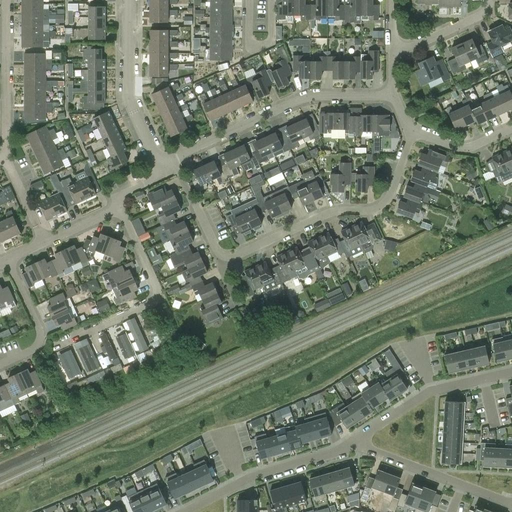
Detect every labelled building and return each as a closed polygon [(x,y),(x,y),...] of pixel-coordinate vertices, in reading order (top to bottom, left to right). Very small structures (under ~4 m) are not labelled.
[(177,0),(150,0),(150,10),(168,10),(168,4),(178,4),(177,0)] [(276,20),(287,20),(287,24),(294,24),(294,15),(293,0),(282,0),(283,4),(276,4),(276,20)] [(293,0),(294,15),(300,15),(300,20),(311,20),(311,4),(305,4),(304,0),(293,0)] [(316,0),(316,5),(311,4),(311,20),(321,20),(321,19),(327,19),(327,0),(316,0)] [(344,5),(338,5),(338,0),(327,0),(327,19),(335,19),(335,20),(342,20),(342,22),(342,27),(344,27),(344,5)] [(350,0),(350,5),(344,5),(344,27),(346,27),(346,22),(354,22),(354,24),(361,24),(361,20),(361,0),(350,0)] [(372,0),(361,0),(361,20),(368,20),(378,20),(379,4),(372,4),(372,0)] [(22,4),(22,15),(49,15),(49,10),(43,10),(43,4),(22,4)] [(89,6),(89,18),(105,18),(105,6),(89,6)] [(232,17),(232,6),(210,6),(210,17),(232,17)] [(177,10),(168,10),(150,10),(150,22),(168,22),(168,15),(177,15),(177,10)] [(22,15),(22,25),(43,26),(43,20),(49,20),(49,15),(22,15)] [(210,17),(210,27),(232,28),(232,17),(210,17)] [(105,28),(105,18),(89,18),(89,28),(105,28)] [(22,25),(22,36),(49,36),(49,31),(43,31),(43,26),(22,25)] [(511,32),(510,27),(503,30),(501,26),(488,32),(493,42),(487,45),(492,56),(502,52),(500,46),(511,41),(511,42),(511,41),(511,32)] [(210,32),(210,39),(231,39),(232,28),(210,27),(206,27),(200,27),(200,31),(206,31),(206,32),(210,32)] [(105,40),(105,28),(89,28),(89,29),(82,29),(82,39),(89,39),(89,40),(105,40)] [(177,30),(168,30),(150,30),(150,42),(168,42),(168,35),(177,35),(177,30)] [(49,41),(49,36),(22,36),(22,47),(43,47),(43,41),(49,41)] [(210,39),(210,49),(231,50),(231,39),(210,39)] [(481,45),(476,47),(472,39),(461,44),(470,61),(475,59),(478,64),(488,60),(481,45)] [(177,42),(168,42),(150,42),(150,53),(168,53),(168,47),(177,47),(177,42)] [(466,67),(464,64),(470,61),(461,44),(451,49),(455,58),(447,62),(453,73),(466,67)] [(80,52),(83,52),(83,59),(105,59),(101,59),(101,49),(87,49),(87,46),(80,46),(80,52)] [(231,61),(231,50),(210,49),(210,61),(231,61)] [(368,50),(368,55),(361,55),(361,56),(361,72),(361,79),(372,79),(372,72),(379,72),(379,50),(368,50)] [(321,71),(327,71),(327,56),(327,52),(323,52),(323,56),(317,56),(317,62),(310,62),(310,78),(321,78),(321,71)] [(24,53),(24,65),(52,65),(52,60),(45,59),(45,53),(24,53)] [(177,53),(168,53),(150,53),(150,65),(168,65),(168,58),(177,58),(177,53)] [(310,62),(303,62),(303,55),(293,55),(293,71),(299,71),(299,78),(310,78),(310,62)] [(344,62),(337,62),(337,56),(327,56),(327,71),(333,71),(333,78),(344,78),(344,62)] [(355,72),(361,72),(361,56),(351,56),(351,62),(344,62),(344,78),(355,79),(355,72)] [(442,59),(435,62),(432,57),(419,64),(421,69),(414,72),(420,86),(441,76),(444,82),(451,78),(442,59)] [(88,60),(88,70),(105,70),(105,59),(83,59),(83,60),(88,60)] [(285,86),(285,85),(289,83),(285,75),(291,73),(285,59),(275,64),(278,69),(273,71),(269,70),(266,71),(271,82),(275,80),(278,88),(280,87),(281,88),(283,88),(284,88),(285,87),(285,86)] [(24,65),(24,75),(45,75),(45,70),(52,70),(52,65),(24,65)] [(177,65),(168,65),(150,65),(150,76),(168,76),(168,70),(177,70),(177,65)] [(265,69),(256,74),(246,78),(251,89),(254,88),(259,98),(269,93),(266,85),(272,83),(271,82),(266,71),(265,69)] [(105,81),(105,70),(88,70),(82,70),(82,81),(83,81),(105,81)] [(24,75),(24,86),(52,86),(58,86),(58,81),(45,81),(45,75),(24,75)] [(231,81),(235,90),(242,106),(253,101),(245,85),(240,88),(236,79),(231,81)] [(105,92),(105,81),(83,81),(83,92),(88,92),(105,92)] [(177,83),(168,88),(168,87),(152,94),(157,105),(173,98),(170,92),(179,88),(177,83)] [(221,86),(224,95),(232,111),(242,106),(235,90),(229,93),(225,84),(221,86)] [(503,87),(506,92),(500,95),(507,111),(511,108),(511,95),(510,91),(507,85),(503,87)] [(24,86),(24,97),(45,97),(45,91),(52,91),(52,86),(24,86)] [(210,91),(214,99),(221,115),(232,111),(224,95),(218,97),(215,89),(210,91)] [(189,91),(173,98),(157,105),(162,115),(178,108),(175,103),(189,96),(191,94),(189,91)] [(88,92),(88,96),(84,96),(84,109),(100,109),(100,107),(105,107),(105,92),(88,92)] [(500,95),(494,98),(491,93),(487,94),(497,116),(507,111),(500,95)] [(200,96),(203,104),(211,120),(221,115),(214,99),(208,102),(204,94),(200,96)] [(486,101),(480,104),(487,120),(497,116),(487,94),(484,96),(486,101)] [(24,97),(24,108),(52,108),(52,103),(45,103),(45,97),(24,97)] [(480,104),(474,107),(470,98),(466,100),(477,125),(487,120),(480,104)] [(436,114),(442,111),(437,100),(431,103),(436,114)] [(464,107),(459,110),(466,126),(475,121),(477,125),(466,100),(462,102),(464,107)] [(186,104),(178,108),(162,115),(166,126),(182,118),(180,113),(189,109),(186,104)] [(446,109),(448,114),(456,130),(466,126),(459,110),(453,112),(451,107),(446,109)] [(52,113),(52,108),(24,108),(24,119),(45,119),(45,113),(52,113)] [(94,118),(98,128),(113,121),(108,111),(94,118)] [(331,133),(331,129),(338,129),(338,113),(319,113),(319,133),(331,133)] [(338,129),(345,130),(345,133),(355,133),(355,116),(349,116),(349,113),(338,113),(338,129)] [(305,117),(306,119),(296,123),(303,139),(308,136),(310,140),(321,136),(319,133),(316,125),(317,125),(312,114),(305,117)] [(191,115),(182,119),(182,118),(166,126),(171,136),(187,129),(184,123),(193,119),(191,115)] [(361,115),(361,116),(355,116),(355,133),(355,135),(365,136),(365,132),(372,132),(372,115),(361,115)] [(379,138),(379,136),(389,136),(389,115),(383,115),(372,115),(372,132),(372,138),(379,138)] [(118,131),(113,121),(98,128),(103,138),(118,131)] [(298,141),(303,139),(296,123),(288,127),(287,125),(280,128),(290,150),(300,145),(298,141)] [(91,124),(81,128),(81,129),(84,134),(86,133),(86,134),(94,130),(91,124)] [(26,135),(31,145),(56,133),(54,129),(48,131),(45,126),(26,135)] [(275,157),(278,155),(290,150),(280,128),(273,131),(274,133),(265,137),(272,153),(273,152),(275,157)] [(103,138),(107,148),(122,141),(118,131),(103,138)] [(58,138),(56,133),(31,145),(36,155),(55,146),(52,141),(58,138)] [(267,155),(272,153),(265,137),(255,142),(259,150),(254,153),(259,164),(269,159),(267,155)] [(107,159),(107,160),(127,151),(122,141),(107,148),(112,157),(107,159)] [(241,165),(244,172),(254,167),(255,170),(260,167),(259,164),(254,153),(253,151),(248,153),(244,145),(234,150),(241,165)] [(36,155),(40,164),(65,153),(63,148),(57,151),(55,146),(36,155)] [(317,148),(309,151),(312,158),(320,154),(317,148)] [(511,148),(503,152),(511,171),(511,172),(511,148)] [(236,167),(241,165),(234,150),(225,154),(225,153),(218,156),(219,158),(228,179),(239,174),(236,167)] [(422,166),(422,167),(437,172),(440,165),(446,167),(449,157),(428,150),(426,155),(422,154),(418,165),(422,166)] [(127,151),(107,160),(110,166),(107,168),(110,173),(127,165),(126,163),(128,162),(124,152),(127,151)] [(511,172),(511,171),(503,152),(492,157),(496,165),(492,170),(497,182),(502,180),(503,182),(511,178),(511,172)] [(67,158),(65,153),(40,164),(45,175),(64,166),(61,160),(67,158)] [(303,154),(295,157),(297,163),(306,160),(303,154)] [(211,181),(217,178),(220,185),(229,180),(228,179),(219,158),(213,160),(214,161),(204,166),(211,181)] [(280,164),(283,170),(296,164),(293,158),(280,164)] [(339,163),(339,175),(330,175),(330,184),(332,184),(332,191),(343,191),(344,184),(351,184),(351,163),(339,163)] [(208,188),(206,183),(211,181),(204,166),(194,170),(188,173),(197,192),(208,188)] [(270,185),(275,183),(276,187),(286,184),(281,166),(265,171),(270,185)] [(363,167),(363,175),(356,175),(356,192),(367,192),(367,185),(375,185),(375,167),(363,167)] [(437,178),(435,177),(437,172),(422,167),(420,172),(415,170),(411,181),(415,182),(430,188),(430,187),(436,190),(437,189),(437,178)] [(90,168),(84,171),(75,175),(78,181),(86,200),(96,195),(95,194),(101,191),(90,168)] [(323,196),(319,188),(325,185),(320,174),(314,177),(314,176),(304,180),(305,181),(304,181),(313,201),(323,196)] [(78,181),(73,183),(70,177),(60,182),(67,198),(72,196),(76,204),(86,200),(78,181)] [(32,191),(44,186),(41,180),(30,185),(32,191)] [(303,205),(313,201),(304,181),(289,188),(293,197),(294,199),(299,197),(303,205)] [(62,201),(67,198),(60,182),(55,184),(59,193),(49,198),(57,216),(67,212),(62,201)] [(430,188),(415,182),(413,188),(407,186),(404,197),(408,198),(423,204),(423,203),(427,205),(429,199),(428,196),(427,196),(430,188)] [(154,210),(162,207),(176,200),(172,190),(167,192),(165,186),(147,194),(154,210)] [(292,208),(287,200),(293,197),(289,188),(288,186),(272,193),(283,216),(289,213),(290,209),(292,208)] [(481,186),(475,188),(479,199),(485,197),(481,186)] [(277,218),(283,216),(272,193),(263,198),(261,192),(254,195),(258,202),(262,211),(267,209),(271,218),(273,217),(277,218)] [(47,221),(57,216),(49,198),(39,202),(47,221)] [(419,214),(423,204),(408,198),(406,204),(400,202),(396,212),(412,218),(414,212),(419,214)] [(163,225),(174,220),(176,219),(174,213),(181,210),(176,200),(162,207),(164,213),(157,216),(161,225),(163,225)] [(250,211),(245,214),(252,229),(254,228),(255,231),(261,228),(260,225),(262,224),(258,216),(263,213),(262,211),(258,202),(248,207),(250,211)] [(511,215),(511,205),(506,204),(503,212),(511,215)] [(6,213),(8,219),(3,221),(10,237),(20,233),(13,217),(15,217),(12,210),(6,213)] [(249,230),(252,229),(245,214),(240,216),(237,211),(227,216),(232,227),(238,225),(242,234),(244,233),(245,235),(251,232),(249,230)] [(141,241),(150,237),(141,217),(132,220),(141,241)] [(171,232),(174,238),(189,231),(184,221),(177,225),(174,220),(163,225),(167,234),(171,232)] [(3,221),(0,222),(0,241),(0,242),(10,237),(3,221)] [(362,222),(351,227),(363,251),(364,251),(367,252),(372,250),(373,246),(374,246),(373,244),(381,240),(374,224),(365,228),(362,222)] [(344,240),(340,242),(344,252),(347,258),(352,255),(352,256),(363,251),(351,227),(341,232),(344,240)] [(170,240),(173,246),(177,255),(188,250),(190,250),(187,244),(193,241),(189,231),(174,238),(170,240)] [(338,238),(332,241),(329,233),(318,237),(330,263),(341,257),(340,254),(344,252),(340,242),(338,238)] [(93,259),(95,253),(96,251),(105,254),(111,238),(101,234),(100,238),(93,236),(91,240),(86,238),(83,248),(88,261),(93,259)] [(324,277),(320,270),(321,270),(330,263),(318,237),(307,242),(310,248),(305,251),(306,253),(314,270),(314,269),(318,279),(324,277)] [(105,254),(115,258),(114,260),(120,263),(126,248),(119,245),(121,241),(111,238),(105,254)] [(387,239),(385,248),(395,250),(397,242),(387,239)] [(74,245),(65,249),(72,266),(81,262),(82,264),(88,261),(81,247),(76,250),(74,245)] [(286,252),(295,271),(296,271),(299,279),(301,278),(303,279),(308,277),(309,275),(310,274),(310,272),(314,270),(306,253),(305,251),(300,253),(297,247),(286,252)] [(75,271),(72,266),(65,249),(55,254),(57,258),(52,261),(58,275),(64,272),(65,276),(75,271)] [(175,268),(181,265),(185,263),(188,269),(203,262),(198,252),(191,256),(188,250),(177,255),(171,258),(175,268)] [(280,265),(274,268),(282,283),(292,279),(289,274),(295,271),(286,252),(276,257),(280,265)] [(52,277),(58,275),(52,261),(46,263),(44,259),(35,263),(42,279),(51,275),(52,277)] [(185,286),(186,288),(202,281),(200,275),(207,272),(203,262),(188,269),(191,275),(187,277),(190,283),(185,286)] [(264,286),(264,285),(267,291),(277,286),(282,283),(274,268),(269,270),(265,262),(255,267),(264,286)] [(33,283),(42,279),(35,263),(25,268),(27,272),(21,274),(28,288),(34,286),(33,283)] [(91,272),(97,274),(100,266),(94,264),(91,272)] [(108,280),(113,289),(134,279),(129,270),(125,272),(122,266),(103,275),(105,281),(108,280)] [(255,294),(253,290),(264,286),(255,267),(244,272),(246,275),(240,277),(249,296),(255,294)] [(87,282),(91,292),(100,288),(96,278),(87,282)] [(116,305),(122,303),(136,296),(134,291),(138,289),(134,279),(113,289),(117,298),(114,299),(116,305)] [(187,291),(192,289),(196,295),(199,293),(202,300),(217,293),(212,283),(205,286),(202,281),(186,288),(187,291)] [(349,283),(341,285),(344,296),(352,293),(349,283)] [(172,293),(173,294),(181,291),(178,284),(170,288),(170,289),(167,290),(169,295),(172,293)] [(0,285),(0,304),(7,301),(8,303),(14,301),(7,287),(2,289),(0,285)] [(48,307),(52,317),(74,307),(69,297),(80,293),(77,287),(63,293),(49,299),(52,305),(48,307)] [(328,293),(332,304),(345,299),(341,288),(328,293)] [(200,308),(208,325),(223,318),(217,305),(221,303),(217,293),(202,300),(205,306),(200,308)] [(317,312),(331,305),(328,298),(314,304),(317,312)] [(97,303),(101,312),(110,308),(106,299),(97,303)] [(77,323),(74,317),(78,316),(74,307),(52,317),(56,326),(61,324),(63,330),(77,323)] [(138,318),(128,323),(141,352),(151,347),(138,318)] [(118,331),(111,334),(121,357),(128,353),(118,331)] [(107,335),(100,338),(110,362),(118,358),(107,335)] [(507,359),(502,337),(492,340),(497,362),(507,359)] [(503,337),(502,337),(507,359),(511,358),(511,339),(504,342),(503,337)] [(144,353),(146,358),(156,353),(165,349),(160,340),(152,344),(154,348),(144,353)] [(85,346),(77,350),(88,374),(96,370),(85,346)] [(485,346),(475,349),(479,366),(489,364),(485,346)] [(475,349),(465,351),(469,368),(479,366),(475,349)] [(465,351),(454,353),(458,371),(469,368),(465,351)] [(458,371),(454,353),(444,356),(448,373),(458,371)] [(68,357),(60,361),(69,381),(77,378),(68,357)] [(385,373),(389,380),(399,394),(407,389),(398,374),(403,371),(395,358),(390,362),(394,368),(385,373)] [(104,371),(106,376),(123,369),(120,363),(104,371)] [(364,376),(370,372),(365,366),(359,370),(364,376)] [(44,391),(41,385),(35,371),(29,373),(27,369),(18,373),(27,394),(37,390),(38,394),(44,391)] [(89,384),(106,376),(104,371),(87,379),(89,384)] [(18,398),(27,394),(18,373),(8,378),(10,382),(5,385),(14,405),(20,402),(18,398)] [(354,382),(350,376),(342,382),(346,387),(354,382)] [(70,393),(89,384),(87,379),(78,383),(77,381),(67,385),(70,393)] [(390,400),(399,394),(389,380),(380,385),(379,383),(390,400)] [(370,389),(380,403),(388,398),(390,400),(379,383),(370,389)] [(0,411),(14,405),(5,385),(0,386),(0,411)] [(380,403),(370,389),(361,394),(372,411),(373,411),(371,409),(380,403)] [(354,402),(363,417),(372,411),(361,394),(360,392),(352,398),(354,402)] [(444,411),(464,413),(465,402),(445,401),(444,411)] [(363,417),(354,402),(346,407),(344,403),(342,404),(355,423),(363,417)] [(335,426),(343,422),(347,428),(355,423),(342,404),(329,412),(335,426)] [(444,422),(464,423),(464,413),(444,411),(444,422)] [(325,413),(315,416),(321,438),(332,435),(325,413)] [(315,416),(305,419),(311,441),(321,438),(315,416)] [(305,423),(296,426),(302,447),(301,444),(311,441),(305,419),(304,419),(305,423)] [(443,432),(463,433),(464,423),(444,422),(443,432)] [(292,450),(302,447),(296,426),(295,427),(296,430),(291,431),(289,425),(285,427),(287,433),(292,450)] [(443,443),(463,444),(463,433),(443,432),(443,443)] [(287,433),(276,436),(281,453),(292,450),(287,433)] [(271,456),(265,434),(254,437),(261,459),(271,456)] [(266,434),(265,434),(271,456),(281,453),(276,436),(267,438),(266,434)] [(443,443),(442,453),(462,454),(463,444),(443,443)] [(504,467),(505,444),(504,449),(495,448),(494,466),(504,467)] [(494,466),(495,448),(484,448),(483,466),(494,466)] [(462,454),(442,453),(441,463),(462,464),(462,454)] [(204,460),(194,464),(204,485),(214,481),(204,460)] [(194,490),(204,485),(194,464),(193,465),(195,469),(187,473),(194,490)] [(349,468),(340,470),(345,487),(354,485),(349,468)] [(334,490),(345,487),(340,470),(329,473),(334,490)] [(383,491),(389,474),(378,470),(372,487),(383,491)] [(175,499),(185,494),(175,473),(165,478),(175,499)] [(176,473),(175,473),(185,494),(194,490),(187,473),(178,477),(176,473)] [(329,473),(319,476),(325,498),(326,498),(325,493),(334,490),(329,473)] [(401,478),(389,474),(383,491),(394,495),(401,478)] [(325,498),(319,476),(309,479),(316,501),(325,498)] [(301,482),(291,485),(296,504),(306,501),(301,482)] [(408,496),(401,493),(399,500),(397,505),(403,508),(404,506),(415,510),(424,487),(412,483),(408,496)] [(157,484),(147,488),(156,509),(166,504),(157,484)] [(286,507),(296,504),(291,485),(280,488),(286,507)] [(365,487),(361,499),(367,501),(371,489),(365,487)] [(436,491),(424,487),(415,510),(414,511),(434,511),(437,507),(431,505),(436,491)] [(137,493),(145,511),(150,511),(156,509),(147,488),(137,493)] [(286,507),(280,488),(270,491),(275,510),(286,507)] [(145,511),(137,493),(127,497),(133,511),(145,511)] [(393,498),(388,509),(394,511),(399,500),(393,498)] [(358,499),(348,502),(349,507),(354,505),(358,507),(358,499)] [(237,511),(258,510),(257,500),(237,500),(237,511)]
